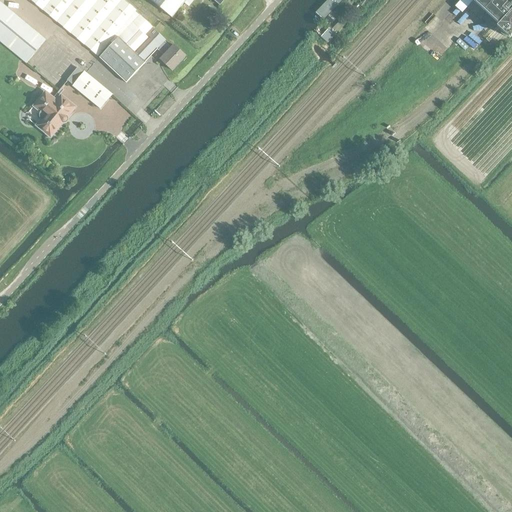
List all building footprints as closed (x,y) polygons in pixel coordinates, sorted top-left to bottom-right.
[(157,49),(165,41),(166,40),(140,15),(136,12),(137,10),(124,0),(29,0),(99,57),(126,83),(145,63),(152,62),(151,56),(157,49)] [(150,0),(172,18),(186,0),(150,0)] [(511,0),(471,0),(472,1),(466,7),(479,20),(485,13),(498,24),(496,27),(502,33),(508,38),(511,33),(511,0)] [(0,41),(25,62),(26,63),(46,40),(0,1),(0,41)] [(332,1),(318,15),(323,20),(337,6),(332,1)] [(321,37),(328,43),(336,34),(329,28),(321,37)] [(171,47),(165,41),(157,49),(163,55),(159,59),(172,71),(186,56),(173,44),(171,47)] [(73,87),(101,109),(112,95),(85,72),(84,73),(78,68),(68,81),(74,86),(73,87)] [(45,90),(32,106),(40,112),(40,113),(39,113),(39,114),(38,114),(38,115),(38,116),(38,117),(38,118),(39,118),(39,119),(41,120),(37,124),(41,128),(51,136),(62,122),(63,122),(63,123),(64,123),(65,123),(66,122),(67,122),(67,121),(67,120),(67,119),(72,112),(77,107),(61,94),(56,99),(45,90)]
